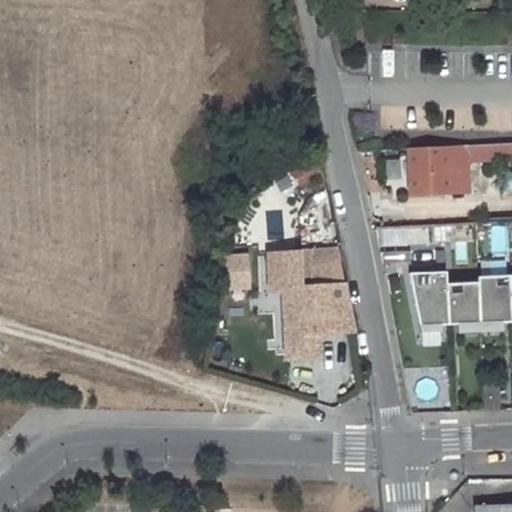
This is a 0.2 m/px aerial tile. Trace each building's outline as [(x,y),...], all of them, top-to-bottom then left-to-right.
[(511,145),(408,152),(410,197),(469,194),(468,163),(511,161),(511,145)] [(297,172),(299,185),(321,182),(319,169),(297,172)] [(488,222),(511,220),(511,205),(487,207),(488,222)] [(410,245),(408,227),(380,229),(381,247),(410,245)] [(475,245),(475,228),(456,228),(456,245),(475,245)] [(229,291),(253,290),(251,253),(227,255),(229,291)] [(317,287),(301,288),(299,253),(269,255),(270,294),(282,293),(287,391),(319,390),(318,332),(317,287)] [(447,274),(410,276),(421,335),(442,333),(441,327),(449,327),(447,286),(447,274)] [(479,279),(479,284),(481,325),(511,324),(511,322),(510,277),(479,279)] [(479,284),(447,286),(449,327),(481,325),(479,284)] [(344,286),(317,287),(318,332),(352,331),(344,286)] [(487,411),(503,410),(501,384),(485,385),(487,411)]
